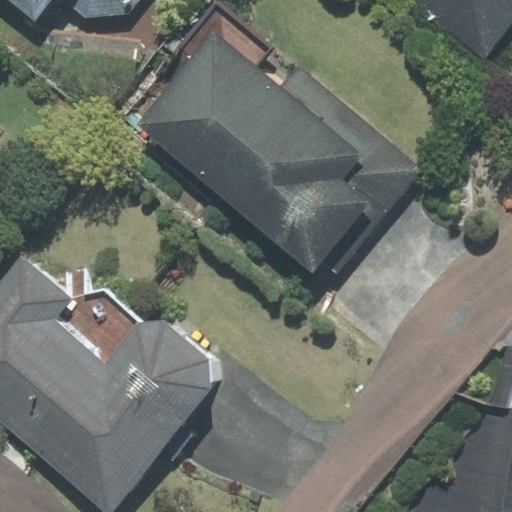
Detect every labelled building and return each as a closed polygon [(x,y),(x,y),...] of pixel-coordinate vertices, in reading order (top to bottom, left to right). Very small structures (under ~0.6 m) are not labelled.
[(81,0),(110,0),(134,20),(151,0),(18,0),(54,33),(81,0)] [(511,0),(418,0),(492,61),(511,37),(511,0)] [(332,281),(431,169),(312,63),(297,80),(238,28),(154,123),(332,281)] [(0,188),(13,169),(0,159),(0,188)] [(87,299),(36,256),(0,297),(0,412),(115,511),(131,511),(232,396),(233,359),(188,320),(154,324),(120,365),(69,321),(87,299)]
